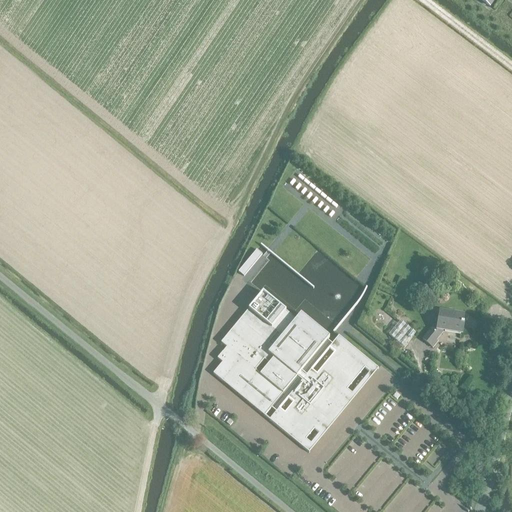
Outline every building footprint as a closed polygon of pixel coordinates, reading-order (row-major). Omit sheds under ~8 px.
[(257,250),(238,272),(244,277),(262,255),(257,250)] [(222,363),(213,374),(225,384),(230,388),(236,393),(238,395),(245,400),(246,402),(253,407),(255,408),(261,414),(263,415),(265,417),(271,408),(276,412),(269,420),(289,437),(294,431),(311,445),(312,445),(306,440),(315,430),(320,434),(321,434),(318,431),(326,421),(331,424),(340,413),(345,407),(339,402),(348,392),(352,395),(371,373),(365,368),(369,363),(378,370),(378,369),(343,340),(339,336),(332,344),(327,341),(329,338),(329,337),(324,343),(297,321),(302,315),(301,314),(296,320),(291,316),(292,316),(263,293),(260,296),(221,343),(227,348),(223,353),(217,359),(222,363)] [(422,340),(433,348),(439,341),(437,340),(443,332),(462,335),(466,314),(439,310),(437,328),(433,326),(422,340)] [(416,333),(400,321),(389,336),(404,348),(416,333)] [(396,355),(402,347),(396,342),(390,349),(396,355)]
